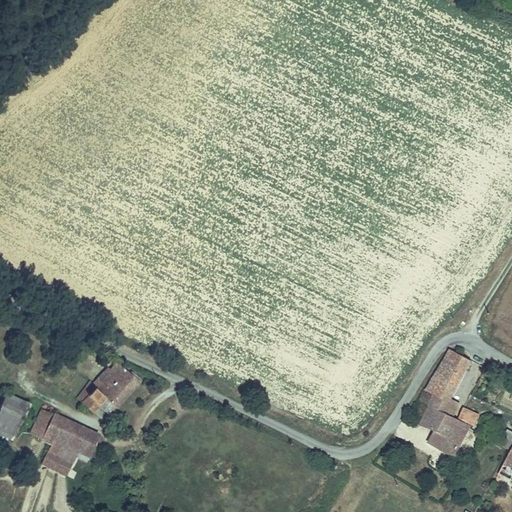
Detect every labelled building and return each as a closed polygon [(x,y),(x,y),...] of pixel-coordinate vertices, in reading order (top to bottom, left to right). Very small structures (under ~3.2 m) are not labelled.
[(458,418),(463,408),(452,402),(473,359),(450,348),(425,388),(436,393),(421,422),(435,429),(428,443),(457,457),(472,425),(458,418)] [(108,369),(105,373),(107,375),(96,387),(94,385),(83,403),(93,412),(98,405),(108,413),(114,406),(115,408),(139,381),(117,363),(110,371),(108,369)] [(107,375),(105,373),(94,385),(96,387),(107,375)] [(78,399),(83,403),(94,385),(91,382),(78,399)] [(8,393),(0,409),(0,435),(13,442),(31,404),(8,393)] [(472,425),(475,426),(480,416),(463,408),(458,418),(472,425)] [(42,410),(31,432),(43,437),(53,415),(42,410)] [(53,415),(43,437),(52,442),(77,453),(88,458),(99,435),(53,415)] [(500,445),(511,451),(511,449),(511,432),(508,430),(500,445)] [(42,465),(66,476),(77,453),(52,442),(42,465)] [(511,480),(511,449),(511,451),(499,474),(511,480)]
